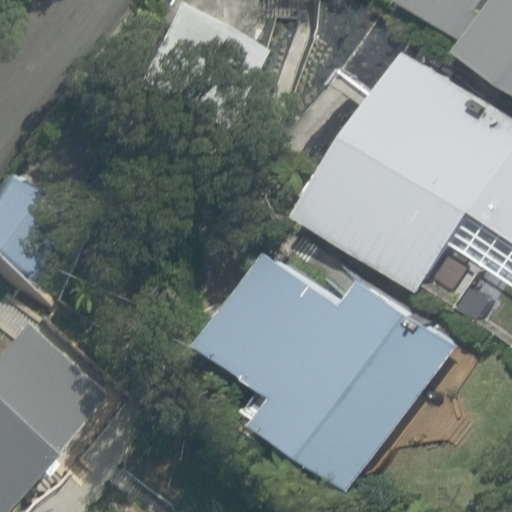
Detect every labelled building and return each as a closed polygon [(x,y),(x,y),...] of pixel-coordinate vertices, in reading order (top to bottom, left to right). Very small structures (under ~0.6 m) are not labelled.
[(511,0),(504,0),(474,41),(511,68),(511,0)] [(126,88),(226,137),(267,52),(167,3),(126,88)] [(313,209),(428,289),(480,213),(505,231),(511,221),(511,104),(427,46),(313,209)] [(0,193),(0,251),(47,283),(94,212),(21,163),(0,193)] [(277,417),(354,473),(382,434),(371,425),(404,380),(429,398),(471,341),(377,273),(359,299),(286,246),(220,337),(295,391),(277,417)] [(0,511),(100,399),(13,322),(0,337),(0,511)]
